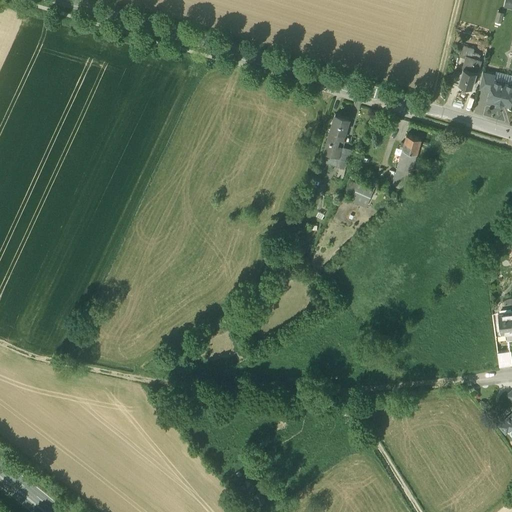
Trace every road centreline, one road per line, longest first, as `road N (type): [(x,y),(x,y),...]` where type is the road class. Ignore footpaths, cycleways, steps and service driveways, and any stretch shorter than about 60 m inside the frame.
road 1 (tertiary): [(46,0),(511,135)]
road 2 (track): [(346,392),(176,387),(49,364),(0,344)]
road 3 (track): [(418,511),(346,392)]
road 4 (track): [(346,392),(469,380)]
